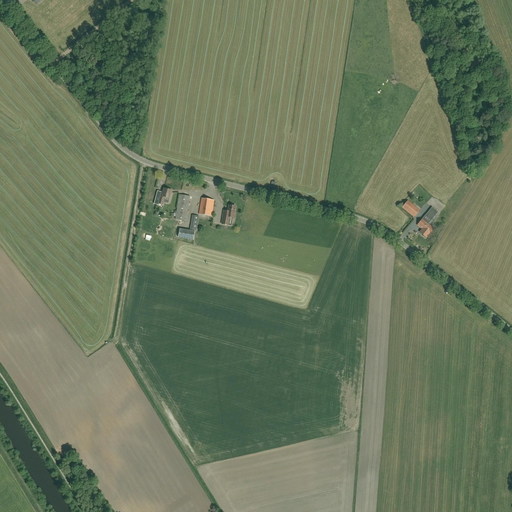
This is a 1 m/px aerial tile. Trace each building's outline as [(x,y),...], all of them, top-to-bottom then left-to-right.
[(171,191),(169,190),(169,189),(166,188),(165,188),(165,189),(164,189),(163,193),(162,192),(159,192),(158,191),(154,204),(156,204),(159,205),(159,204),(163,205),(164,200),(165,198),(169,199),(171,191)] [(180,195),(175,220),(186,222),(190,197),(180,195)] [(201,199),(199,214),(212,216),(214,201),(201,199)] [(420,211),(407,201),(402,207),(414,217),(420,211)] [(228,211),(224,210),(223,217),(222,224),(229,225),(228,225),(229,218),(230,218),(230,217),(235,218),(236,213),(235,213),(236,206),(235,206),(235,205),(235,204),(233,204),(232,205),(232,206),(229,205),(228,211)] [(192,215),(191,218),(189,230),(197,231),(199,216),(192,215)] [(428,225),(429,224),(422,219),(417,225),(422,229),(420,232),(426,238),(429,235),(434,229),(428,225)] [(195,231),(189,231),(180,229),(178,238),(193,241),(195,232),(195,231)]
